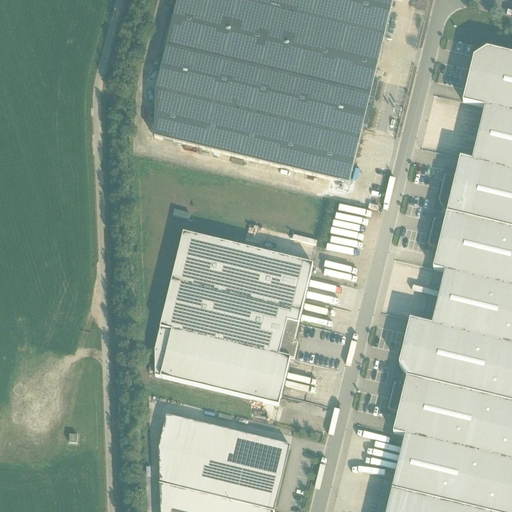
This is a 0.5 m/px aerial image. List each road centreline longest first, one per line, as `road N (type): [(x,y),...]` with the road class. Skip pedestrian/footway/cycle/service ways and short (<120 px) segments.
road 1 (unclassified): [(442,0),(318,511)]
road 2 (unclassified): [(120,0),(95,95),(111,511)]
